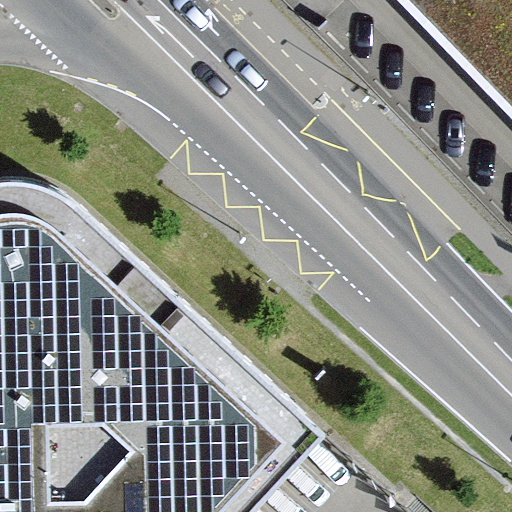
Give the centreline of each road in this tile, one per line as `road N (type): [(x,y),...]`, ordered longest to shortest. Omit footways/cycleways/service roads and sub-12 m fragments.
road 1 (primary): [(511,374),(151,31)]
road 2 (unknown): [(376,0),(511,158)]
road 3 (tertiary): [(0,40),(151,31)]
